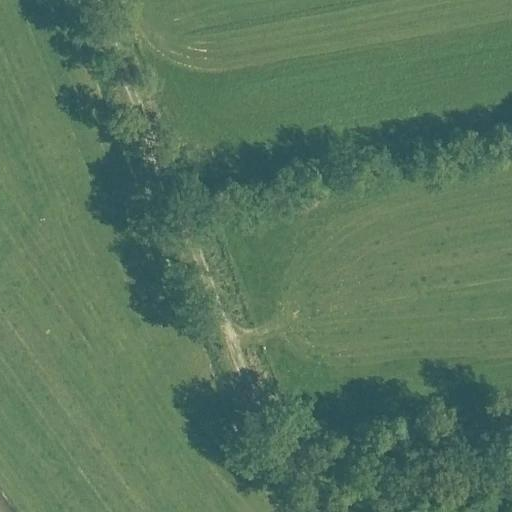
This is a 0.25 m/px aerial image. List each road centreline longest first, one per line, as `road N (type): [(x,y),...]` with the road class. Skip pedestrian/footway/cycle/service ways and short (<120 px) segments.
road 1 (track): [(91,0),(235,348),(270,424),(298,460)]
road 2 (track): [(298,460),(511,422)]
